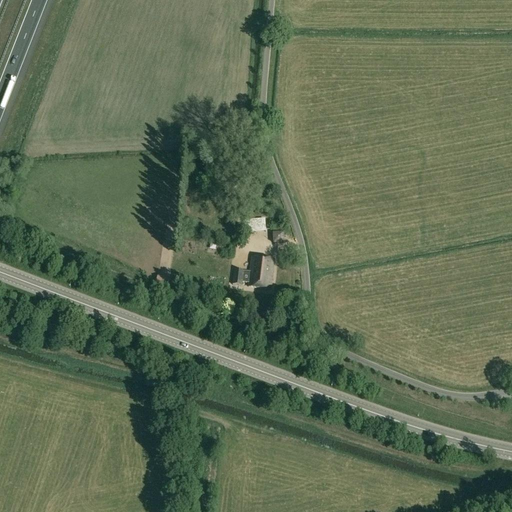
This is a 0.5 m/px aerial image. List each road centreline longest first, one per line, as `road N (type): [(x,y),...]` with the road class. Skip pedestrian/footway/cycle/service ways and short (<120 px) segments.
road 1 (unclassified): [(511,394),(440,393),(339,351),(312,331),(298,235),(263,135),(271,0)]
road 2 (tertiary): [(511,451),(415,427),(0,272)]
